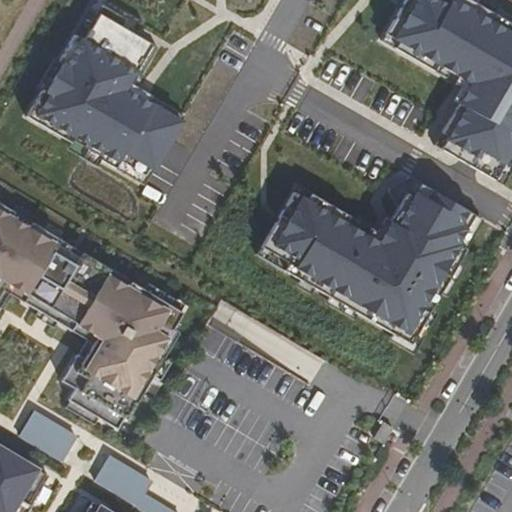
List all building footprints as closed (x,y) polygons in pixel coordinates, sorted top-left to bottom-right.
[(103,161),(147,186),(185,118),(148,96),(134,88),(138,81),(157,48),(136,35),(143,23),(104,0),(93,0),(59,61),(42,93),(27,118),(72,144),(103,161)] [(511,24),(493,13),(479,5),(469,0),(404,0),(380,41),(457,84),(460,78),(470,84),(446,124),(434,145),(503,186),(511,169),(511,24)] [(511,17),(496,8),(493,13),(511,24),(511,17)] [(37,90),(42,93),(59,61),(55,59),(37,90)] [(446,124),(470,84),(460,78),(457,84),(462,87),(442,122),(446,124)] [(138,81),(134,88),(148,96),(152,89),(138,81)] [(72,144),(68,150),(99,168),(103,161),(72,144)] [(457,264),(483,220),(409,178),(388,190),(398,206),(392,217),(377,242),(368,236),(372,230),(296,186),(256,255),(299,280),(410,345),(431,310),(440,294),(457,264)] [(144,290),(130,282),(127,288),(107,276),(110,270),(31,223),(27,228),(10,218),(14,212),(0,204),(0,309),(0,308),(0,293),(7,283),(27,295),(23,303),(38,311),(57,323),(72,332),(77,324),(97,336),(84,359),(77,355),(61,381),(75,389),(68,401),(69,401),(98,419),(117,430),(125,417),(127,419),(153,376),(164,358),(178,333),(173,330),(183,313),(180,311),(163,301),(160,299),(144,290)] [(31,223),(14,212),(10,218),(27,228),(31,223)] [(377,242),(392,217),(387,215),(377,233),(372,230),(368,236),(377,242)] [(447,297),(464,268),(457,264),(440,294),(447,297)] [(130,282),(110,270),(107,276),(127,288),(130,282)] [(314,288),(299,280),(295,286),(310,295),(314,288)] [(27,295),(7,283),(0,293),(0,308),(0,309),(9,294),(23,303),(27,295)] [(164,293),(148,284),(144,290),(160,299),(164,293)] [(184,305),(167,295),(163,301),(180,311),(184,305)] [(354,320),(357,314),(328,297),(324,303),(354,320)] [(413,355),(437,314),(431,310),(410,345),(392,334),(388,340),(413,355)] [(57,323),(38,311),(34,317),(54,329),(57,323)] [(84,359),(97,336),(77,324),(72,332),(86,340),(77,355),(84,359)] [(164,358),(153,376),(160,380),(170,362),(164,358)] [(98,419),(69,401),(66,408),(95,425),(98,419)] [(29,410),(14,437),(60,463),(75,436),(29,410)] [(374,439),(384,445),(393,429),(383,423),(374,439)] [(0,511),(28,511),(49,477),(0,447),(0,511)] [(140,511),(173,511),(141,493),(149,479),(105,455),(89,483),(140,511)] [(108,511),(88,500),(81,511),(108,511)]
